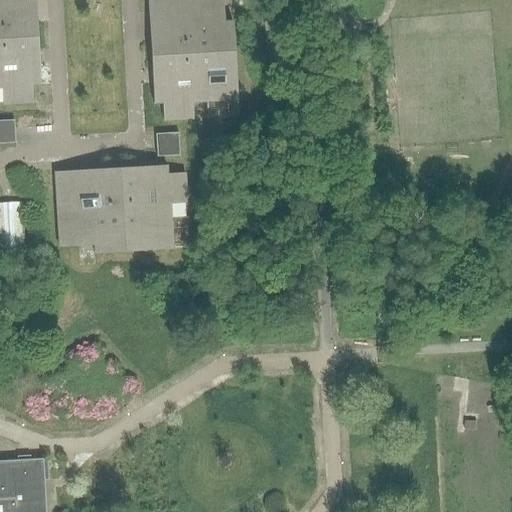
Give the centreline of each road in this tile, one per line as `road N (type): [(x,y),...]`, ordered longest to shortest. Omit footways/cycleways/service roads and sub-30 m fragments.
road 1 (residential): [(327,355),(306,142),(262,0)]
road 2 (residential): [(327,355),(213,366),(101,442),(43,446),(0,427)]
road 3 (residential): [(320,511),(329,494),(327,355)]
